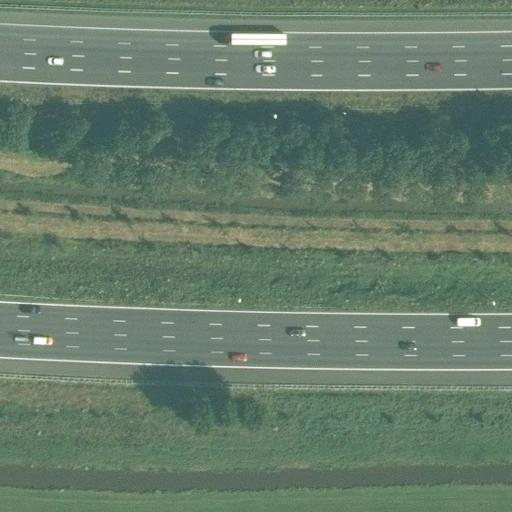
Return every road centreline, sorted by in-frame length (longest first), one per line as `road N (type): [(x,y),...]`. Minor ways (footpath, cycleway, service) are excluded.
road 1 (motorway): [(0,330),(511,338)]
road 2 (motorway): [(511,59),(0,53)]
